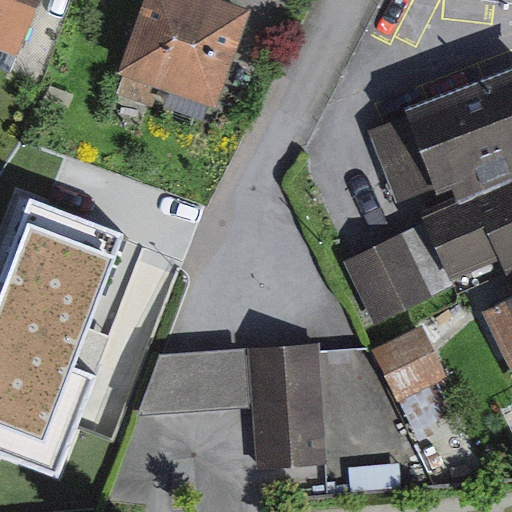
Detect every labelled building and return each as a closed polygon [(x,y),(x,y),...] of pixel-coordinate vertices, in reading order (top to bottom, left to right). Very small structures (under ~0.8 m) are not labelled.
[(61,0),(0,0),(0,40),(41,55),(61,0)] [(214,105),(245,15),(201,0),(151,0),(119,93),(154,105),(161,87),(214,105)] [(406,123),(375,136),(400,197),(414,191),(450,276),(501,255),(507,271),(511,269),(511,70),(403,116),(406,123)] [(103,164),(95,190),(140,204),(148,179),(103,164)] [(121,238),(32,206),(0,295),(0,453),(58,474),(94,376),(73,368),(121,238)] [(426,296),(399,242),(350,266),(377,321),(426,296)] [(511,304),(491,315),(511,358),(511,304)] [(440,377),(418,335),(378,357),(400,399),(440,377)] [(320,344),(261,348),(269,464),(328,460),(320,344)]
